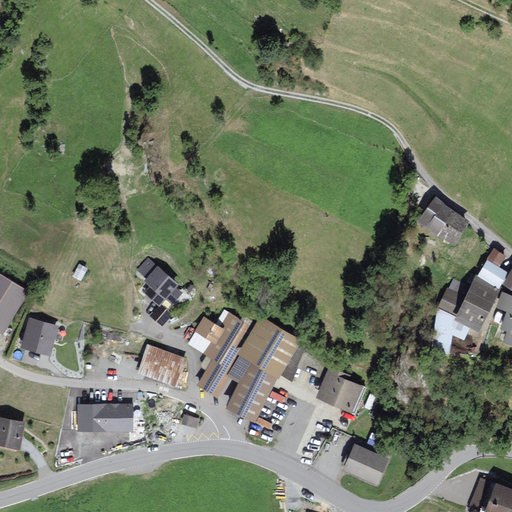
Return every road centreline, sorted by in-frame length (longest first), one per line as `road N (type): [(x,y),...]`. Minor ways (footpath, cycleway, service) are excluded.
road 1 (track): [(407,151),(377,118),(233,76),(145,0)]
road 2 (residential): [(233,449),(216,411),(185,397),(23,377),(0,363)]
road 3 (tertiary): [(176,449),(0,500)]
road 4 (track): [(129,327),(84,313),(67,279),(75,254),(36,242)]
road 5 (tertiary): [(233,449),(369,511)]
road 6 (track): [(258,88),(207,150),(251,203)]
road 7 (tertiary): [(385,511),(464,453),(511,451)]
road 8 (residential): [(511,247),(426,181),(407,151)]
